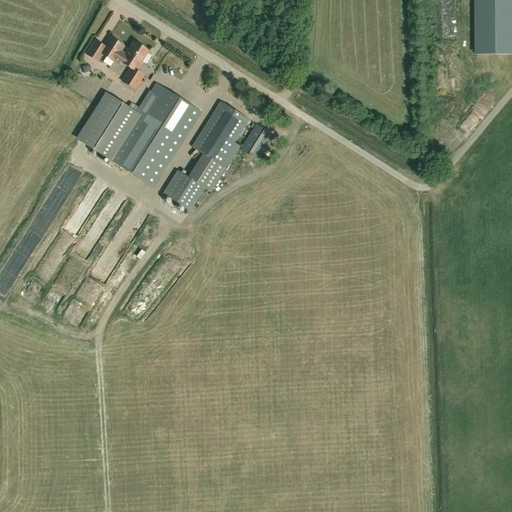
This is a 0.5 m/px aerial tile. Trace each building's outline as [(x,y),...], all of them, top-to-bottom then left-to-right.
[(475,32),(474,3),(462,4),(463,28),(457,28),(457,32),(475,32)] [(120,62),(125,54),(120,51),(123,46),(110,38),(103,49),(94,43),(87,55),(97,62),(102,54),(113,62),(114,61),(120,65),(122,63),(120,62)] [(122,63),(131,68),(122,82),(134,89),(143,76),(136,71),(142,63),(141,62),(148,51),(134,42),(126,55),(125,54),(120,62),(122,63)] [(157,84),(138,114),(108,95),(79,140),(153,187),(201,112),(157,84)] [(202,154),(187,177),(177,171),(163,194),(190,211),(204,188),(210,192),(225,169),(219,165),(248,120),(221,102),(192,148),(202,154)] [(273,136),(257,125),(241,150),(258,160),(273,136)] [(77,256),(87,262),(107,230),(97,223),(77,256)] [(76,261),(70,268),(77,274),(83,267),(76,261)] [(61,277),(58,285),(63,288),(66,279),(61,277)] [(89,333),(101,313),(94,308),(82,329),(89,333)]
